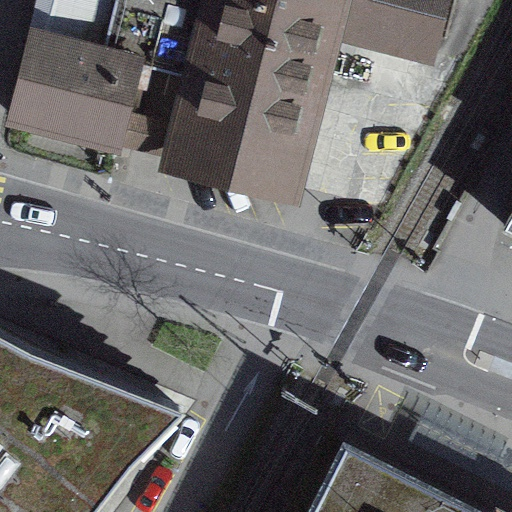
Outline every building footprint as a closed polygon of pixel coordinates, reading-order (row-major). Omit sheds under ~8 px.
[(101,53),(114,0),(52,0),(40,52),(29,50),(19,90),(13,114),(117,140),(136,62),(101,53)] [(206,79),(226,0),(114,0),(101,53),(136,62),(169,70),(206,79)] [(226,0),(206,79),(187,158),(278,181),(296,111),(311,49),(325,52),(332,27),(429,51),(441,0),(226,0)] [(32,344),(0,328),(0,511),(89,511),(131,459),(185,404),(32,344)] [(485,511),(346,442),(311,511),(485,511)]
